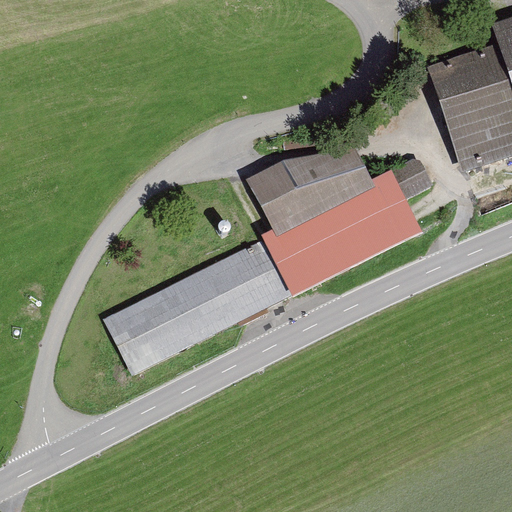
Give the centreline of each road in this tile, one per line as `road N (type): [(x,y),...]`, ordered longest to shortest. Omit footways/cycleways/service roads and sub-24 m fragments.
road 1 (unclassified): [(349,0),(380,26),(383,55),(370,83),(322,112),(232,134),(190,155),(136,197),(88,261),(54,336),(44,387),(43,425),(58,457)]
road 2 (tertiary): [(58,457),(340,314),(511,238)]
